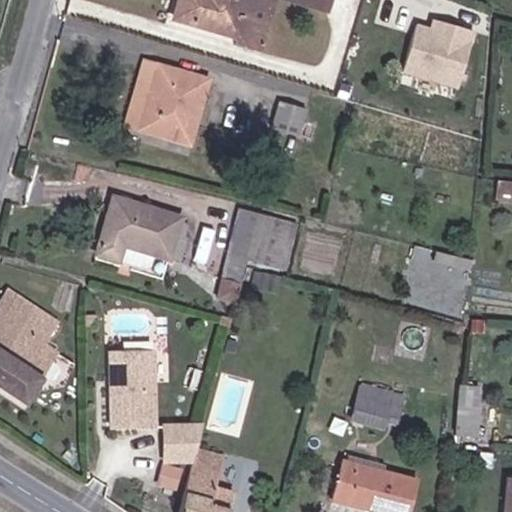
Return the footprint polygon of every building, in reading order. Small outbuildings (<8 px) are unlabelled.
[(332,0),(180,0),(174,24),(239,43),(236,52),(263,60),(280,2),(328,16),(332,0)] [(419,25),(404,73),(459,90),(476,34),(433,20),(430,29),(419,25)] [(125,134),(139,138),(157,72),(144,68),(125,134)] [(207,86),(157,72),(139,138),(189,151),(207,86)] [(306,114),(279,106),(271,133),(299,141),(306,114)] [(511,203),(511,186),(504,186),(503,203),(511,203)] [(180,222),(112,204),(97,262),(120,268),(124,252),(169,264),(180,222)] [(279,269),(291,223),(240,210),(221,283),(246,289),(252,263),(279,269)] [(124,252),(120,268),(154,277),(158,261),(124,252)] [(63,326),(65,320),(23,293),(0,325),(0,377),(33,400),(68,359),(62,352),(74,334),(63,326)] [(168,429),(167,354),(123,355),(124,430),(168,429)] [(482,434),(485,383),(461,381),(458,433),(482,434)] [(375,386),(370,401),(411,413),(407,426),(424,431),(430,410),(414,406),(417,398),(375,386)] [(411,413),(370,401),(364,422),(371,424),(366,439),(391,446),(398,423),(407,426),(411,413)] [(217,428),(177,429),(178,464),(206,463),(210,450),(217,428)] [(206,464),(236,474),(240,458),(210,450),(206,463),(206,464)] [(343,499),(389,511),(420,511),(428,485),(353,462),(343,499)] [(236,474),(206,464),(190,511),(245,511),(250,495),(231,489),(236,474)]
